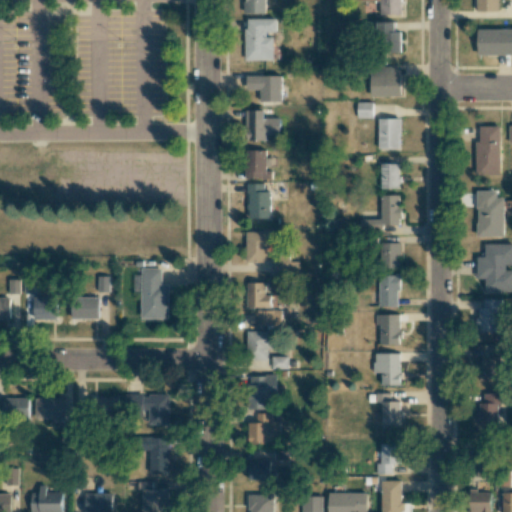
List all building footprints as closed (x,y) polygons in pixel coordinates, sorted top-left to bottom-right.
[(265,13),(265,0),(245,0),(245,13),(265,13)] [(379,15),(400,14),(399,0),(358,0),(359,1),(379,1),(379,15)] [(498,0),(476,0),(476,12),(498,11),(498,0)] [(274,60),(273,34),(277,34),(277,18),(244,19),(245,61),(274,60)] [(394,21),(378,22),(379,53),(402,52),(401,31),(395,32),(394,21)] [(511,29),(477,30),(477,56),(511,55),(511,29)] [(370,97),(401,96),(400,68),(369,68),(370,97)] [(281,75),(246,76),(247,91),(259,90),(260,102),(282,101),(281,75)] [(373,102),(356,102),(356,118),(372,118),(373,102)] [(280,134),(280,118),(264,118),(264,110),(245,110),(245,140),(266,141),(266,134),(280,134)] [(400,118),(378,119),(378,149),(400,148),(400,118)] [(479,126),(479,141),(475,142),(475,175),(500,175),(500,126),(479,126)] [(272,179),(272,169),(271,169),(271,158),(266,158),(266,150),(246,150),(245,179),(272,179)] [(380,164),(380,189),(400,188),(399,163),(380,164)] [(248,219),(270,218),(270,191),(264,191),(264,183),(248,184),(248,219)] [(503,197),(496,198),(496,190),(476,191),(477,237),(504,236),(503,197)] [(400,195),(380,195),(381,219),(358,219),(359,230),(382,230),(382,225),(401,225),(400,195)] [(266,232),(245,232),(245,263),(267,263),(266,232)] [(400,242),(379,242),(379,268),(400,268),(400,242)] [(476,257),(477,279),(485,279),(485,292),(511,291),(511,269),(506,270),(506,265),(511,265),(511,243),(484,244),(485,256),(476,257)] [(272,276),(298,276),(299,261),(272,260),(272,276)] [(168,318),(168,284),(161,284),(161,269),(141,269),(141,318),(168,318)] [(108,275),(96,275),(96,292),(108,292),(108,275)] [(379,307),(399,306),(398,275),(378,275),(379,307)] [(246,308),(270,307),(270,295),(265,295),(264,283),(245,283),(246,308)] [(0,319),(9,320),(10,298),(0,297),(0,319)] [(33,320),(56,320),(56,298),(33,297),(33,320)] [(98,319),(98,298),(71,297),(71,318),(98,319)] [(501,299),(482,299),(483,308),(478,308),(478,331),(496,331),(496,308),(501,308),(501,299)] [(281,310),(256,310),(256,325),(280,326),(281,310)] [(380,345),(400,344),(399,314),(375,314),(375,325),(379,325),(380,345)] [(275,349),(276,331),(247,331),(247,360),(267,360),(267,349),(275,349)] [(500,357),(506,357),(507,348),(490,348),(490,357),(481,357),(480,379),(499,380),(500,357)] [(381,385),(400,385),(400,353),(374,353),(374,372),(381,372),(381,385)] [(287,356),(271,357),(272,369),(287,369),(287,356)] [(276,375),(251,375),(251,409),(276,409),(276,375)] [(381,402),(381,425),(400,425),(401,402),(390,401),(390,393),(375,393),(375,402),(381,402)] [(480,393),(479,426),(497,427),(497,403),(502,404),(502,394),(480,393)] [(169,394),(123,395),(124,408),(141,408),(141,418),(151,418),(151,424),(169,424),(169,394)] [(118,397),(99,396),(99,413),(118,414),(118,397)] [(3,398),(3,418),(29,417),(28,397),(3,398)] [(64,398),(34,398),(34,419),(64,418),(64,398)] [(248,444),(279,443),(279,421),(272,421),(271,413),(256,414),(256,423),(247,423),(248,444)] [(62,442),(75,442),(75,424),(61,424),(62,442)] [(169,474),(169,438),(147,438),(147,474),(169,474)] [(392,474),(391,464),(401,464),(400,443),(379,444),(380,464),(376,464),(376,474),(392,474)] [(272,460),(247,460),(247,480),(272,480),(272,460)] [(17,486),(18,469),(5,468),(4,485),(17,486)] [(401,511),(401,480),(381,481),(381,511),(401,511)] [(168,488),(151,488),(151,481),(141,482),(141,511),(162,511),(163,504),(168,504),(168,488)] [(61,511),(62,493),(45,493),(46,486),(39,485),(39,493),(30,493),(29,511),(61,511)] [(470,491),(468,511),(490,511),(491,492),(470,491)] [(511,511),(511,492),(502,493),(501,511),(511,511)] [(327,511),(366,511),(366,493),(328,493),(327,511)] [(10,511),(10,494),(0,494),(0,511),(10,511)] [(84,511),(111,511),(112,494),(85,494),(84,511)] [(273,511),(274,495),(249,495),(248,511),(273,511)] [(321,511),(322,496),(302,496),(302,511),(321,511)]
